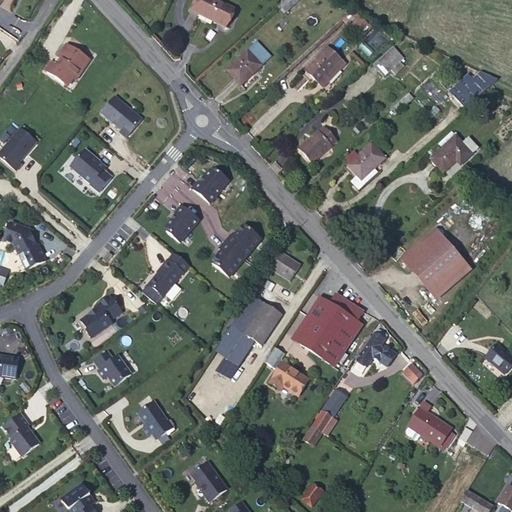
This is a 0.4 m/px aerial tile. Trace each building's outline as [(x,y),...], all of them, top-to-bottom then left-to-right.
[(234,10),(214,0),(207,0),(206,2),(201,0),(195,0),(190,11),(200,16),(201,14),(213,20),(213,22),(225,28),(234,10)] [(285,0),(278,7),(284,13),(298,0),(285,0)] [(352,10),(342,21),(349,28),(352,25),(363,36),(371,27),(352,10)] [(53,64),(47,73),(67,86),(72,78),(76,81),(84,69),(83,68),(89,60),(66,44),(53,64)] [(403,58),(393,47),(373,65),(383,77),(390,70),(400,62),(403,58)] [(306,71),(324,88),(344,66),(326,49),(306,71)] [(261,66),(247,52),(227,71),(240,85),(251,74),(252,75),(261,66)] [(51,62),(45,72),(47,73),(53,64),(51,62)] [(405,67),(400,62),(390,70),(395,75),(405,67)] [(476,101),(497,81),(480,73),(472,80),(468,75),(449,92),(454,96),(453,97),(465,111),(467,108),(476,101)] [(252,75),(251,74),(240,85),(241,86),(252,75)] [(397,115),(414,99),(409,94),(392,110),(397,115)] [(119,134),(126,139),(141,120),(114,98),(100,114),(121,131),(119,134)] [(476,101),(467,108),(471,112),(480,105),(476,101)] [(318,132),(299,149),(312,165),(332,147),(331,147),(337,142),(324,128),(319,133),(318,132)] [(0,152),(0,159),(16,172),(21,165),(18,163),(35,142),(18,129),(0,152)] [(455,137),(451,133),(439,144),(442,149),(455,137)] [(462,144),(456,137),(455,137),(442,149),(430,159),(443,173),(456,161),(460,166),(478,150),(468,139),(462,144)] [(385,159),(371,144),(358,156),(354,152),(346,160),(350,164),(347,166),(357,176),(350,182),(357,190),(360,188),(361,188),(378,173),(374,169),(385,159)] [(95,158),(85,150),(70,168),(91,185),(90,186),(98,193),(111,178),(103,171),(105,169),(94,159),(95,158)] [(199,182),(192,190),(210,205),(229,182),(215,170),(210,171),(200,183),(199,182)] [(179,245),(199,222),(181,207),(175,214),(176,215),(165,228),(166,233),(179,245)] [(279,226),(286,234),(291,229),(284,222),(279,226)] [(32,232),(10,224),(3,243),(14,247),(25,272),(46,262),(38,246),(36,247),(34,243),(32,244),(30,240),(32,239),(35,238),(32,232)] [(473,267),(438,225),(401,259),(438,300),(473,267)] [(231,235),(230,237),(247,257),(261,240),(244,226),(234,238),(231,235)] [(247,257),(230,237),(219,250),(222,252),(212,264),(229,278),(247,257)] [(112,256),(108,253),(103,260),(106,263),(112,256)] [(290,282),(300,267),(280,253),(269,268),(290,282)] [(158,274),(148,286),(163,299),(183,274),(167,261),(157,273),(158,274)] [(0,269),(0,277),(5,279),(8,272),(0,269)] [(265,280),(261,286),(271,292),(274,286),(265,280)] [(291,336),(320,357),(335,367),(362,322),(360,318),(365,309),(337,291),(330,299),(320,294),(308,311),(291,336)] [(228,361),(239,368),(255,343),(261,347),(282,316),(266,305),(265,305),(252,296),(218,350),(230,358),(228,361)] [(122,313),(110,297),(97,306),(99,308),(81,322),(87,330),(86,333),(91,339),(93,339),(112,325),(110,322),(122,313)] [(372,338),(369,337),(365,342),(368,344),(357,360),(368,367),(372,360),(380,365),(382,362),(388,366),(396,355),(385,348),(384,349),(381,347),(385,341),(384,341),(387,337),(378,331),(375,335),(374,335),(372,338)] [(368,344),(365,342),(355,358),(357,360),(368,344)] [(282,350),(274,344),(263,360),(271,366),(282,350)] [(504,375),(511,365),(511,357),(497,345),(485,359),(504,375)] [(228,361),(230,358),(218,350),(216,353),(228,361)] [(108,353),(94,362),(100,370),(98,372),(103,380),(107,377),(115,387),(131,376),(118,357),(113,361),(108,353)] [(0,377),(16,380),(19,359),(0,356),(0,377)] [(290,366),(281,360),(268,381),(282,390),(285,387),(300,395),(310,377),(301,371),(302,369),(292,363),(290,366)] [(239,368),(228,361),(220,374),(230,381),(239,368)] [(421,376),(411,365),(404,372),(414,382),(421,376)] [(414,382),(404,372),(402,373),(412,384),(414,382)] [(322,433),(326,436),(336,422),(332,418),(346,397),(336,391),(320,415),(318,413),(314,418),(317,420),(312,427),(322,433)] [(168,423),(154,403),(137,415),(142,421),(146,427),(146,428),(144,430),(149,437),(152,435),(156,441),(174,429),(169,422),(168,423)] [(424,403),(408,427),(405,432),(406,435),(414,440),(418,440),(420,435),(439,448),(450,432),(451,429),(427,413),(430,408),(424,403)] [(21,415),(4,427),(12,438),(11,442),(22,457),(40,445),(27,428),(29,426),(21,415)] [(322,433),(312,427),(303,441),(313,447),(322,433)] [(454,435),(450,432),(439,448),(443,451),(454,435)] [(208,464),(191,476),(196,483),(199,488),(198,488),(209,504),(227,491),(208,464)] [(82,485),(61,499),(70,511),(94,511),(90,507),(95,503),(92,499),(89,501),(88,498),(90,496),(82,485)] [(322,493),(313,485),(305,495),(315,502),(322,493)] [(511,511),(511,490),(507,488),(497,504),(511,511)] [(467,492),(461,502),(477,511),(489,511),(492,507),(467,492)] [(315,502),(305,495),(302,500),(312,507),(315,502)] [(248,511),(242,503),(230,511),(248,511)]
